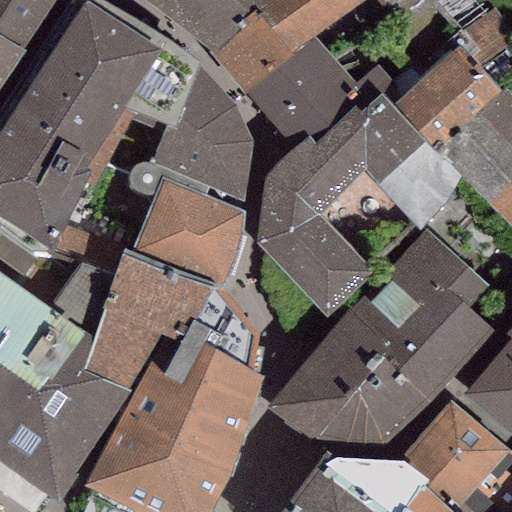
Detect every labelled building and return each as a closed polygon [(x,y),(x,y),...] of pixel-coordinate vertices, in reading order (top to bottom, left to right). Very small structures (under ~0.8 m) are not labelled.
[(50,0),(0,0),(0,25),(24,41),(50,0)] [(149,37),(96,0),(80,0),(26,84),(114,140),(135,107),(121,98),(157,42),(149,37)] [(129,0),(202,57),(255,2),(258,0),(129,0)] [(258,0),(255,2),(202,57),(244,90),(290,142),(308,127),(315,135),(355,101),(364,91),(312,35),(359,0),(258,0)] [(0,77),(24,41),(0,25),(0,77)] [(235,99),(196,60),(198,59),(156,26),(149,37),(157,42),(121,98),(135,107),(165,118),(149,157),(138,157),(128,161),(125,174),(134,183),(146,188),(155,188),(128,250),(216,284),(229,269),(240,235),(243,206),(205,189),(208,181),(242,196),(250,134),(235,99)] [(460,41),(392,98),(431,144),(499,87),(460,41)] [(114,140),(26,84),(0,121),(0,207),(50,241),(83,179),(94,184),(114,140)] [(431,144),(392,98),(381,87),(359,106),(355,101),(315,135),(308,127),(290,142),(262,164),(255,236),(325,309),(371,267),(366,261),(411,220),(417,226),(445,198),(457,175),(431,144)] [(511,97),(499,87),(431,144),(457,175),(484,205),(489,199),(511,221),(511,97)] [(427,227),(352,309),(389,343),(380,352),(429,396),(493,326),(467,303),(487,281),(427,227)] [(128,250),(120,247),(113,270),(92,332),(81,364),(127,382),(135,385),(83,477),(148,511),(207,511),(245,419),(260,372),(249,362),(255,327),(216,284),(128,250)] [(92,332),(113,270),(80,258),(53,304),(92,332)] [(53,304),(0,266),(0,453),(56,493),(127,382),(81,364),(92,332),(53,304)] [(352,309),(346,306),(266,400),(291,421),(318,436),(345,442),(386,439),(412,421),(432,403),(429,396),(380,352),(389,343),(352,309)] [(511,319),(506,327),(510,332),(462,387),(511,429),(511,319)] [(511,511),(511,452),(448,398),(400,460),(426,480),(422,485),(452,511),(511,511)] [(426,480),(400,460),(335,457),(324,450),(278,511),(402,511),(422,485),(426,480)] [(452,511),(422,485),(402,511),(452,511)]
